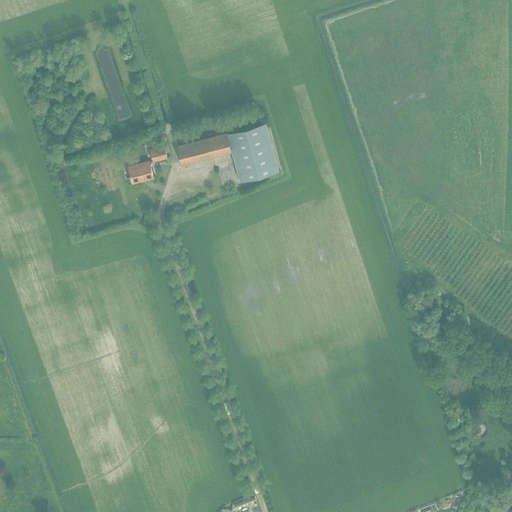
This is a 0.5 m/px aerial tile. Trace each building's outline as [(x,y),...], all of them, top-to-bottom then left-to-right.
[(211,127),(219,124),(215,115),(208,118),(211,127)] [(240,179),(279,169),(266,121),(227,131),(240,179)] [(155,132),(159,143),(168,141),(164,129),(155,132)] [(182,164),(232,150),(226,131),(177,144),(182,164)] [(153,160),(167,156),(164,145),(150,149),(153,160)] [(140,158),(148,155),(145,147),(138,150),(140,158)] [(132,181),(153,176),(149,160),(128,166),(132,181)]
